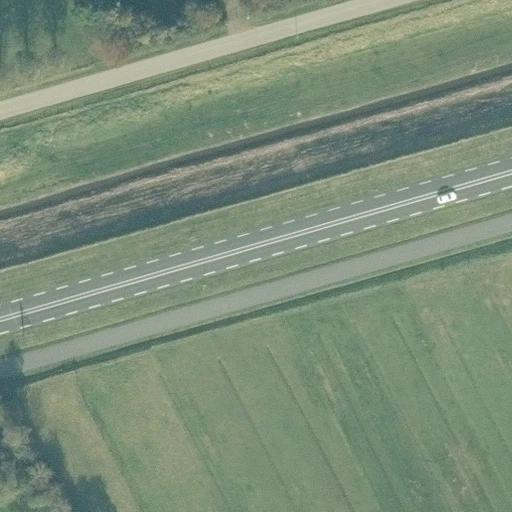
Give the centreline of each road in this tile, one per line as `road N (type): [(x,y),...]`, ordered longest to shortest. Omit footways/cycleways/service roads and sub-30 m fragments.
road 1 (primary): [(0,322),(511,173)]
road 2 (unclassified): [(0,370),(511,223)]
road 3 (unclassified): [(0,113),(394,0)]
